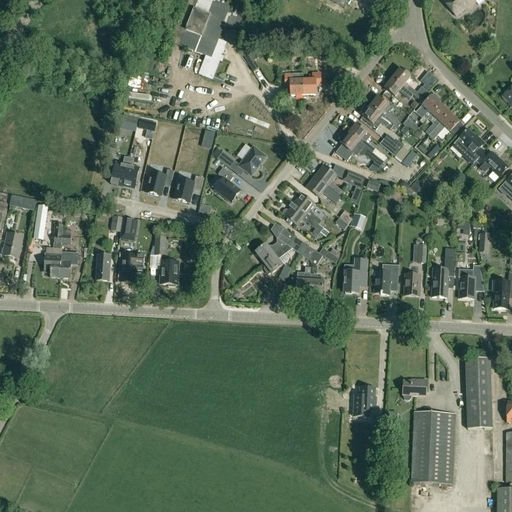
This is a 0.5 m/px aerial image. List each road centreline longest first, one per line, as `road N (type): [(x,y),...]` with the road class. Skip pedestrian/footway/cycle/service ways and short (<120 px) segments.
road 1 (track): [(357,511),(273,461),(14,395)]
road 2 (tertiary): [(212,317),(511,332)]
road 3 (unclassified): [(236,230),(392,37),(417,29)]
road 4 (tertiary): [(54,308),(212,317)]
road 5 (unclassified): [(511,136),(440,70),(417,29)]
road 6 (unclassified): [(236,230),(106,199)]
road 7 (unclassified): [(0,424),(54,308)]
